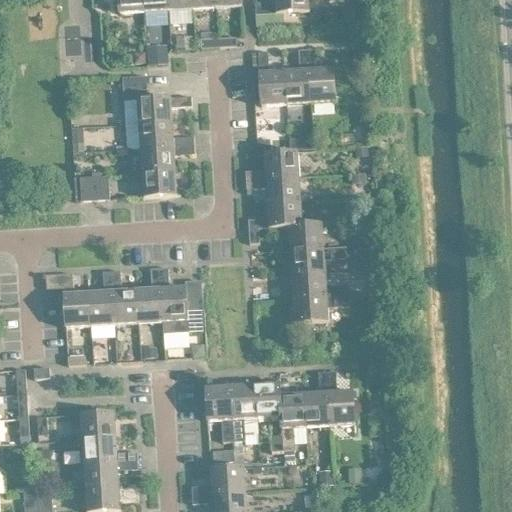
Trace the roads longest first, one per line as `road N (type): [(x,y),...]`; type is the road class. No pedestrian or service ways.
road 1 (residential): [(0,238),(225,219),(216,55)]
road 2 (residential): [(162,511),(156,376)]
